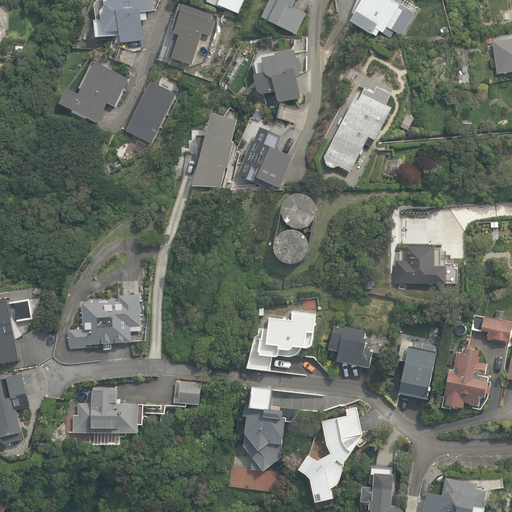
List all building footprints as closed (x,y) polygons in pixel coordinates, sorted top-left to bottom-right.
[(105,18),(107,35),(122,33),(123,44),(145,41),(143,22),(149,21),(148,14),(155,13),(153,0),(111,0),(112,9),(105,18)] [(209,0),(208,3),(222,9),(222,7),(240,15),(246,0),(209,0)] [(273,0),(264,19),(298,36),(308,14),(295,8),(298,0),(273,0)] [(359,0),(353,14),(359,17),(354,24),(374,37),(375,36),(379,38),(382,33),(392,39),(396,32),(404,37),(421,8),(407,0),(359,0)] [(174,31),(177,32),(169,58),(194,67),(204,35),(212,37),(217,22),(213,20),(214,16),(182,6),(174,31)] [(511,39),(493,42),(498,75),(511,73),(511,39)] [(269,75),(257,78),(261,94),(265,97),(278,93),(280,102),(283,104),(302,99),(298,78),(302,77),(301,72),(304,72),(301,59),(298,59),(296,51),(278,56),(279,58),(266,61),(269,75)] [(70,90),(62,105),(99,124),(109,104),(116,108),(126,90),(130,89),(130,83),(131,81),(98,64),(82,96),(70,90)] [(339,167),(351,173),(365,144),(380,151),(386,149),(388,145),(380,145),(373,142),(374,140),(377,141),(393,108),(387,105),(392,94),(379,88),(381,84),(372,80),(369,75),(362,71),(355,72),(351,80),(354,87),(362,91),(365,88),(359,100),(352,102),(325,158),(327,165),(334,168),(339,167)] [(153,145),(177,95),(154,83),(129,133),(153,145)] [(198,179),(195,188),(221,187),(227,169),(229,169),(236,143),(234,142),(240,122),(216,115),(209,137),(199,137),(198,179)] [(259,128),(238,174),(275,191),(291,156),(273,148),(278,137),(259,128)] [(306,229),(310,227),(314,225),(316,221),(318,217),(319,213),(318,209),(317,205),(315,201),(311,198),(308,196),(304,195),(299,195),(295,195),(291,197),(288,200),(285,203),(284,207),(283,212),(283,216),(285,220),(287,223),(290,226),(294,229),(298,230),(302,230),(306,229)] [(492,226),(492,241),(500,241),(499,226),(492,226)] [(401,246),(419,246),(419,228),(401,227),(401,246)] [(304,234),(300,232),(296,231),(291,231),(287,233),(283,235),(280,239),(278,243),(277,247),(278,252),(279,256),(282,260),(286,263),(290,265),(295,265),(299,264),(304,262),(307,259),(310,255),(311,251),(311,246),(310,242),(308,237),(304,234)] [(396,284),(447,284),(447,266),(435,266),(436,247),(406,246),(406,261),(397,261),(397,268),(396,268),(396,284)] [(362,289),(375,289),(375,276),(362,276),(362,289)] [(0,367),(20,364),(17,344),(23,341),(13,323),(23,317),(15,305),(12,307),(0,286),(0,367)] [(104,344),(104,350),(112,350),(112,343),(132,342),(132,331),(142,330),(140,295),(119,296),(120,301),(110,302),(108,300),(101,301),(99,302),(83,303),(84,329),(70,330),(71,348),(87,347),(87,345),(104,344)] [(497,311),(495,319),(503,320),(504,312),(497,311)] [(248,369),(271,372),(273,357),(276,357),(280,356),(288,357),(292,357),(296,356),(300,353),(302,348),(307,348),(311,346),(313,343),(317,315),(295,312),(293,321),(271,318),(270,329),(264,329),(262,340),(254,339),(248,369)] [(488,340),(510,343),(511,331),(511,322),(484,318),(482,331),(490,332),(488,340)] [(338,361),(370,368),(373,352),(371,351),(372,348),(366,347),(367,340),(365,339),(366,331),(335,324),(330,350),(340,352),(338,361)] [(400,395),(428,400),(438,346),(423,343),(422,348),(414,347),(415,341),(402,339),(398,360),(406,362),(400,395)] [(446,405),(464,408),(465,403),(479,405),(480,397),(485,398),(486,393),(491,394),(492,386),(488,386),(489,377),(478,375),(474,378),(476,372),(486,374),(488,364),(478,362),(480,351),(475,350),(476,345),(469,344),(468,348),(467,348),(465,355),(458,353),(455,367),(459,367),(458,375),(450,373),(446,396),(448,396),(446,405)] [(31,406),(22,374),(0,380),(0,442),(7,446),(27,441),(18,409),(31,406)] [(175,403),(201,405),(203,383),(177,381),(175,403)] [(74,433),(139,434),(140,404),(118,403),(119,388),(94,388),(94,404),(89,404),(79,403),(79,415),(74,415),(74,433)] [(282,457),(286,419),(282,418),(283,413),(270,412),(270,408),(245,405),(244,422),(248,423),(244,446),(252,456),(252,468),(265,471),(282,457)] [(311,480),(317,503),(334,498),(332,489),(338,485),(341,479),(343,472),(344,464),(363,434),(358,407),(346,409),(347,416),(323,421),(328,445),(332,454),(318,461),(309,455),(299,470),(307,475),(311,480)] [(371,511),(402,511),(403,507),(392,506),(394,475),(375,473),(374,488),(362,487),(361,502),(371,502),(370,510),(372,510),(371,511)] [(484,511),(486,506),(483,505),(486,491),(476,489),(477,484),(466,482),(466,484),(455,481),(452,495),(448,494),(447,497),(429,493),(425,511),(484,511)]
